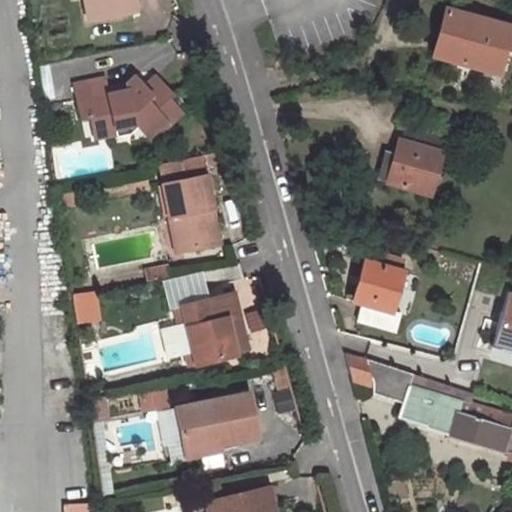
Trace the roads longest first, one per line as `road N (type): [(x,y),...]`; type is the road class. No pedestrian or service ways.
road 1 (residential): [(365,511),(217,0)]
road 2 (track): [(398,34),(355,68),(250,98)]
